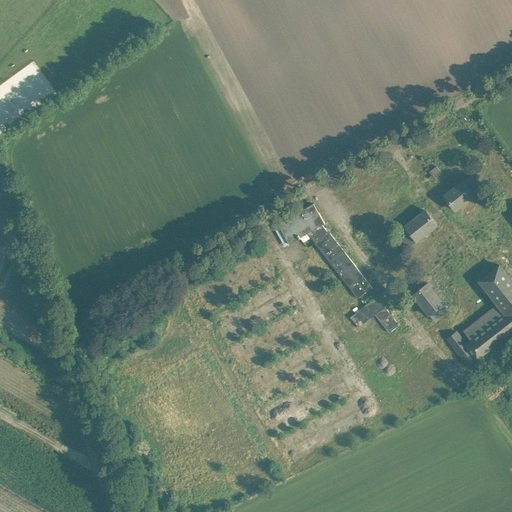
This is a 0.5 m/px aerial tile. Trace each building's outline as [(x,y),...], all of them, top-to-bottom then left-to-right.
[(437,166),(430,172),(432,175),(429,177),(431,179),(441,171),(437,166)] [(450,191),(444,196),(455,210),(476,194),(482,189),(471,175),(466,179),(464,178),(449,190),(450,191)] [(289,243),(308,232),(358,298),(372,287),(323,223),(325,222),(314,203),(278,224),(289,243)] [(404,226),(405,227),(396,233),(403,241),(404,241),(409,247),(417,240),(417,241),(438,224),(426,209),(404,226)] [(492,270),(480,280),(498,303),(464,330),(472,340),(467,344),(457,331),(448,337),(470,365),(511,332),(511,280),(500,265),(492,270)] [(428,283),(413,295),(434,321),(448,309),(443,303),(444,303),(428,283)] [(378,295),(351,317),(359,327),(376,313),(390,332),(399,324),(384,306),(386,305),(378,295)]
